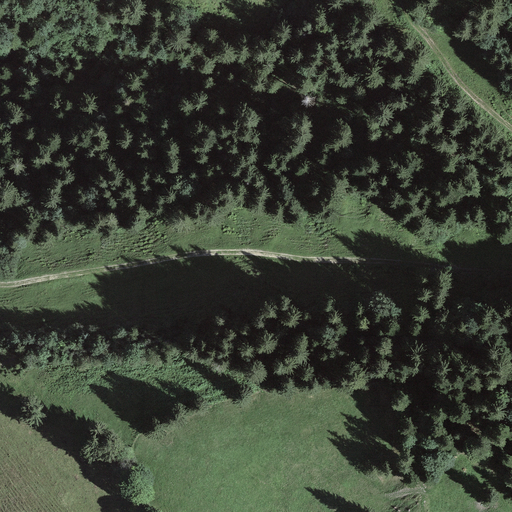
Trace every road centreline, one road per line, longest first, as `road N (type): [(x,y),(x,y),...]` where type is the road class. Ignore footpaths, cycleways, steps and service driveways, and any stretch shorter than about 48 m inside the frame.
road 1 (track): [(0,286),(203,254),(511,271)]
road 2 (track): [(511,128),(465,88),(401,0)]
